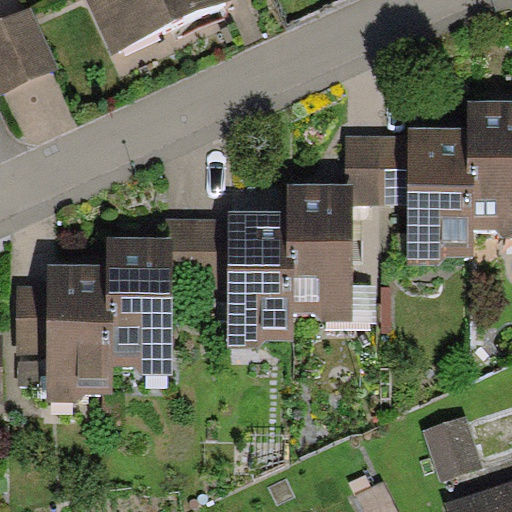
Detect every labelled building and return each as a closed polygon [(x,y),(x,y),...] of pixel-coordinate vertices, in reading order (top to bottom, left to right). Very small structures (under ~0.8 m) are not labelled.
[(239,1),(238,0),(83,0),(112,60),(239,1)] [(31,10),(0,24),(0,94),(1,97),(60,70),(31,10)] [(511,106),(468,106),(468,132),(468,182),(476,182),(476,233),(497,233),(497,242),(511,241),(511,106)] [(468,132),(409,131),(409,139),(408,209),(408,270),(443,270),(443,263),(475,263),(476,233),(476,182),(468,182),(468,132)] [(408,209),(409,139),(347,139),(346,189),(354,189),(354,208),(408,209)] [(289,188),(288,215),(288,269),(295,269),(295,317),(315,317),(315,324),(353,325),(354,208),(354,189),(346,189),(289,188)] [(288,215),(229,215),(229,221),(229,288),(228,351),(263,351),(263,345),(295,345),(295,317),(295,269),(288,269),(288,215)] [(229,288),(229,221),(167,221),(167,244),(173,244),(173,288),(229,288)] [(107,244),(107,269),(107,323),(115,323),(115,371),(134,371),(134,377),(173,377),(173,288),(173,244),(167,244),(107,244)] [(107,269),(48,269),(48,288),(49,354),(48,407),(81,407),(81,399),(115,399),(115,371),(115,323),(107,323),(107,269)] [(49,354),(48,288),(18,289),(19,354),(49,354)] [(467,418),(425,432),(448,503),(490,490),(467,418)] [(399,511),(385,482),(356,496),(363,511),(399,511)] [(448,503),(445,504),(447,511),(511,511),(511,483),(490,490),(448,503)]
